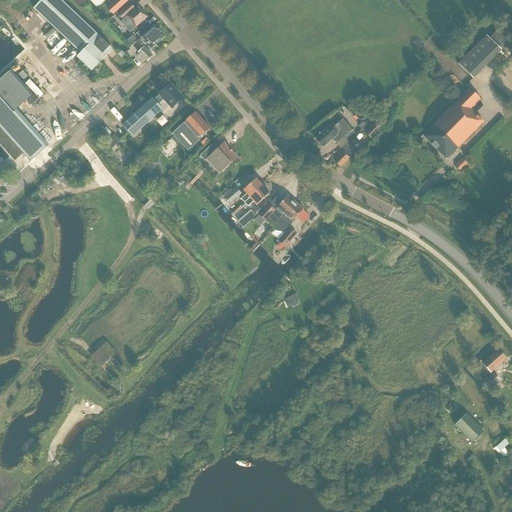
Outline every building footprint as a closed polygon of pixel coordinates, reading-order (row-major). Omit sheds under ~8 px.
[(112,49),(61,0),(60,0),(42,0),(33,9),(80,53),(76,58),(91,71),(112,49)] [(114,0),(107,7),(113,14),(128,1),(127,0),(114,0)] [(119,16),(117,18),(130,33),(136,27),(147,17),(138,7),(135,9),(131,4),(118,15),(119,16)] [(165,37),(154,26),(136,42),(140,47),(146,42),(152,48),(165,37)] [(490,37),(502,50),(509,43),(504,38),(507,35),(501,28),(497,32),(496,30),(490,37)] [(487,36),(467,56),(458,64),(473,79),(501,50),(487,36)] [(138,53),(147,61),(153,56),(144,47),(138,53)] [(11,71),(0,80),(0,127),(30,161),(48,145),(16,110),(33,95),(11,71)] [(170,85),(159,95),(160,96),(155,101),(152,98),(122,126),(133,137),(163,110),(158,105),(164,100),(172,109),(183,99),(170,85)] [(446,159),(484,122),(470,109),(480,99),(469,88),(422,136),(446,159)] [(195,113),(172,134),(173,135),(174,134),(177,137),(181,133),(192,145),(204,134),(205,135),(206,134),(205,133),(210,129),(195,113)] [(344,137),(352,130),(343,119),(332,129),(330,127),(315,139),(323,148),(337,135),(340,132),(344,137)] [(372,140),(380,131),(382,129),(375,122),(365,133),(372,140)] [(352,130),(344,137),(347,140),(355,133),(352,130)] [(111,149),(120,141),(116,136),(107,145),(111,149)] [(206,138),(201,143),(204,147),(209,142),(206,138)] [(224,144),(216,151),(211,146),(200,156),(205,161),(207,159),(220,174),(225,168),(237,158),(231,152),(232,151),(231,150),(230,151),(224,144)] [(340,167),(350,156),(355,151),(348,144),(333,159),(340,167)] [(461,171),(468,165),(463,159),(456,165),(461,171)] [(245,203),(263,186),(256,179),(243,191),(246,194),(241,199),(245,203)] [(263,186),(245,203),(248,207),(253,202),(256,205),(270,194),(263,186)] [(466,193),(459,186),(446,199),(454,206),(466,193)] [(242,194),(236,187),(232,190),(230,188),(223,195),(230,204),(242,194)] [(267,219),(275,226),(295,203),(295,202),(288,196),(275,211),(268,205),(259,216),(265,221),(267,219)] [(295,203),(275,226),(274,230),(281,231),(282,232),(287,226),(288,227),(303,209),(295,203)] [(258,206),(253,211),(257,215),(262,211),(258,206)] [(251,210),(246,215),(251,221),(255,218),(256,216),(251,210)] [(289,228),(277,240),(285,247),(296,234),(289,228)] [(506,358),(498,351),(476,371),(492,388),(500,381),(493,374),(494,373),(491,371),(506,358)] [(450,405),(446,409),(450,413),(454,409),(450,405)] [(484,431),(467,413),(455,425),(473,443),(484,431)] [(505,449),(499,454),(504,459),(509,454),(505,449)]
